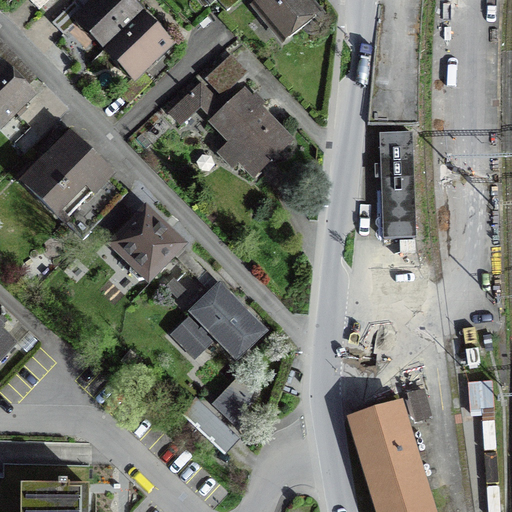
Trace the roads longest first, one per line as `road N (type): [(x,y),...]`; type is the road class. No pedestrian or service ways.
road 1 (unknown): [(326,338),(372,345),(461,300),(465,0)]
road 2 (residential): [(326,338),(361,0)]
road 3 (residential): [(326,338),(290,325),(120,138)]
road 4 (residential): [(0,418),(78,420),(185,511)]
road 5 (residential): [(120,138),(0,14)]
road 6 (residential): [(120,138),(227,40)]
road 7 (residential): [(332,458),(326,338)]
